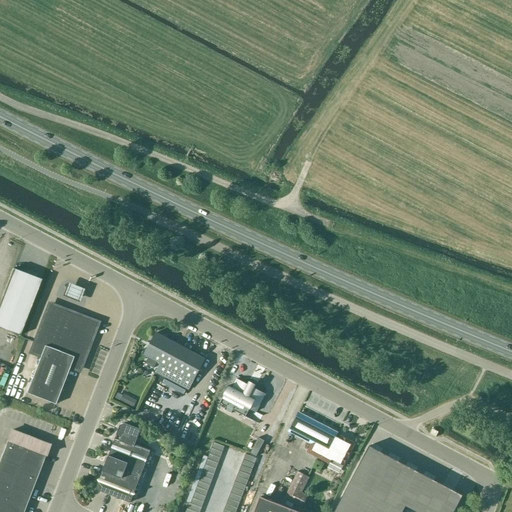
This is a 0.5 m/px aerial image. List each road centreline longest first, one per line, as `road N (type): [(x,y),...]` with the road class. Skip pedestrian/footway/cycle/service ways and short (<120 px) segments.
road 1 (primary): [(511,351),(292,258),(0,116)]
road 2 (unclassified): [(327,224),(0,98)]
road 3 (unclassified): [(398,429),(140,292)]
road 4 (unclassified): [(58,505),(140,292)]
road 5 (unclassified): [(140,292),(0,218)]
road 6 (unclassified): [(486,511),(497,481),(398,429)]
road 7 (unclassified): [(511,420),(467,397),(398,429)]
